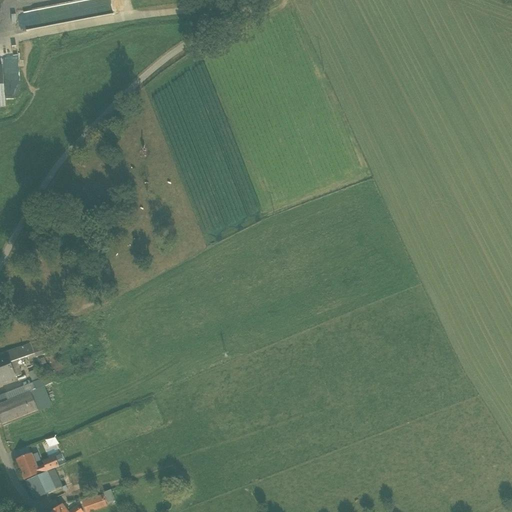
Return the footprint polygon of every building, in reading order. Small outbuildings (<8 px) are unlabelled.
[(35,355),(36,359),(46,355),(42,342),(31,345),(35,355)] [(7,354),(11,364),(16,362),(35,355),(31,345),(23,348),(7,354)] [(0,384),(16,378),(11,364),(7,354),(0,356),(0,384)] [(21,376),(16,362),(11,364),(16,378),(21,376)] [(29,374),(33,384),(44,379),(39,370),(29,374)] [(33,384),(36,391),(41,388),(53,384),(50,377),(44,379),(33,384)] [(30,393),(36,391),(33,384),(5,395),(8,403),(10,403),(30,395),(30,393)] [(31,394),(38,411),(49,407),(41,388),(36,391),(30,393),(30,395),(31,394)] [(10,403),(8,403),(0,406),(0,420),(2,426),(38,411),(31,394),(30,395),(10,403)] [(0,406),(8,403),(5,395),(0,397),(0,406)] [(44,466),(43,463),(39,454),(33,457),(38,469),(44,466)] [(25,481),(40,475),(38,469),(33,457),(32,456),(17,462),(25,481)] [(44,466),(47,472),(59,467),(55,458),(43,463),(44,466)] [(70,466),(72,471),(80,468),(77,463),(70,466)] [(44,466),(38,469),(40,475),(47,472),(44,466)] [(55,471),(47,475),(55,491),(62,487),(55,471)] [(26,482),(35,501),(55,492),(55,491),(47,475),(46,474),(26,482)] [(105,493),(107,502),(114,501),(112,491),(105,493)] [(84,505),(86,511),(90,511),(106,507),(103,498),(84,505)]
